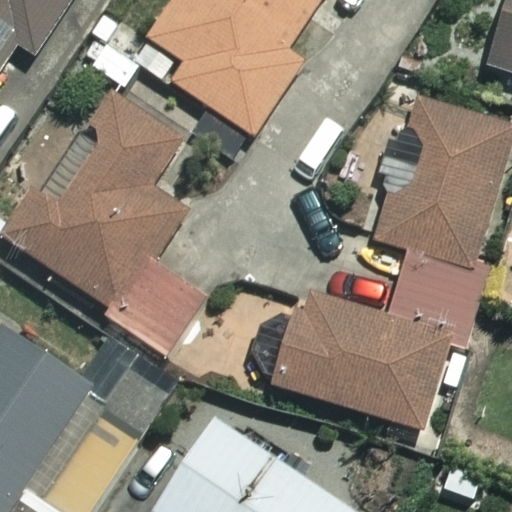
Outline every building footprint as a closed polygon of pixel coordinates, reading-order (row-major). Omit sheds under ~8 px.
[(0,0),(0,95),(25,57),(50,73),(97,0),(0,0)] [(266,148),(360,0),(192,0),(160,52),(196,75),(183,95),(266,148)] [(511,84),(511,41),(501,82),(511,84)] [(197,149),(120,98),(18,253),(124,323),(119,330),(176,367),(213,311),(159,276),(199,215),(168,194),(197,149)] [(283,398),(434,443),(460,357),(473,362),(498,277),(489,273),(511,195),(511,134),(425,108),(416,137),(397,157),(390,177),(394,210),(381,253),(418,264),(398,329),(311,303),(302,334),(287,330),(272,334),(261,346),(257,361),(264,381),(285,391),(283,398)] [(0,511),(108,511),(181,402),(134,372),(113,404),(1,330),(0,330),(0,511)] [(344,511),(225,436),(177,511),(344,511)]
